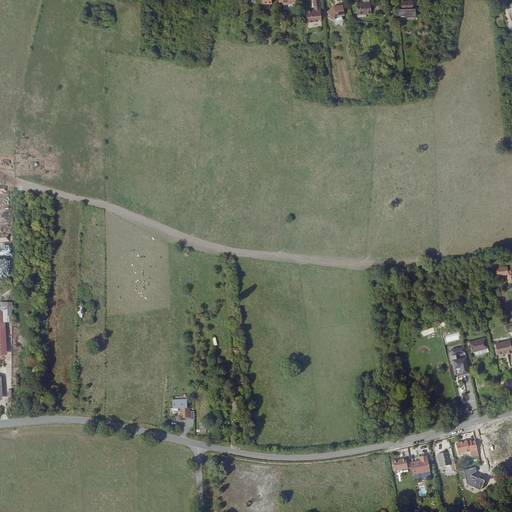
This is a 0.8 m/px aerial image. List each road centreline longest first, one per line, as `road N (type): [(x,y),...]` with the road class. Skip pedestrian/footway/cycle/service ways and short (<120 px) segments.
road 1 (tertiary): [(511,412),(307,458),(198,445)]
road 2 (tertiary): [(198,445),(90,421),(0,423)]
